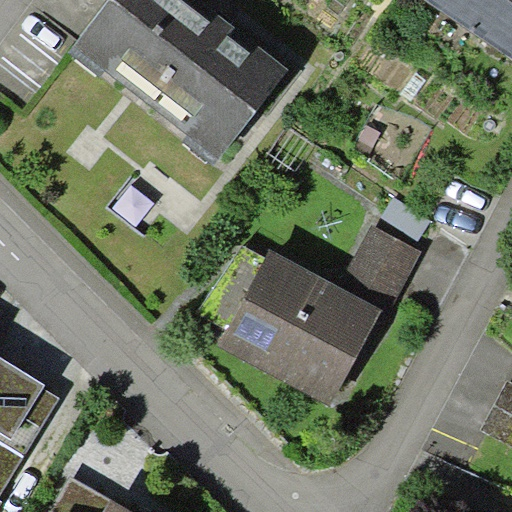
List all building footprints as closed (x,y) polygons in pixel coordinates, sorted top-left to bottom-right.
[(288,70),(199,0),(109,0),(69,52),(213,165),(288,70)] [(511,0),(426,0),(511,58),(511,0)] [(394,197),(376,227),(414,248),(431,220),(394,197)] [(372,225),(340,285),(383,309),(363,347),(370,351),(423,252),(414,248),(376,227),(372,225)] [(332,405),(363,347),(383,309),(340,285),(272,249),(220,345),(332,405)] [(0,442),(23,457),(59,398),(43,388),(46,383),(0,355),(0,442)] [(511,381),(508,379),(480,430),(511,447),(511,381)] [(0,506),(3,502),(0,499),(0,492),(23,457),(0,442),(0,506)] [(48,511),(66,511),(67,511),(66,511),(102,511),(110,500),(70,476),(48,511)] [(131,511),(110,500),(102,511),(66,511),(67,511),(66,511),(131,511)]
